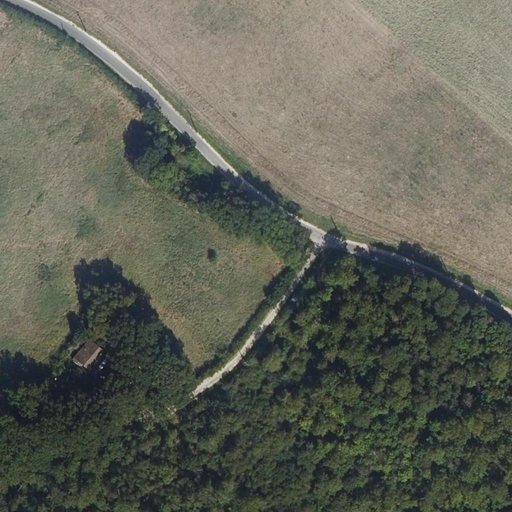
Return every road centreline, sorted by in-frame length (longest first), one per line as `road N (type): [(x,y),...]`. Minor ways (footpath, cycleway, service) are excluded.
road 1 (unclassified): [(511,318),(440,278),(326,241),(262,202),(109,57),(7,0)]
road 2 (track): [(326,241),(220,376),(141,415),(0,462)]
